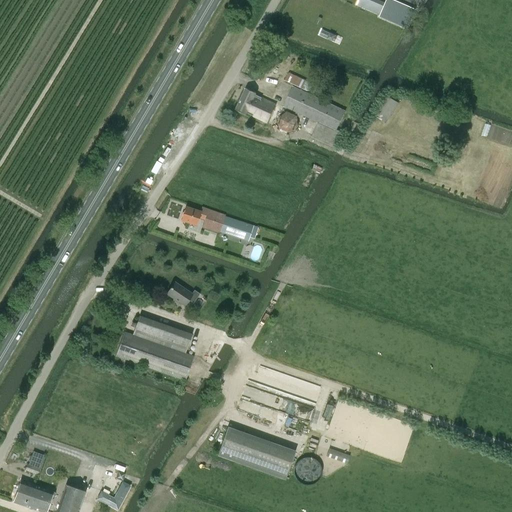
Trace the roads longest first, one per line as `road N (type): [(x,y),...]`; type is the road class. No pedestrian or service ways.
road 1 (unclassified): [(0,456),(89,293),(277,0)]
road 2 (track): [(89,293),(213,337),(246,359),(511,449)]
road 3 (primary): [(0,358),(211,0)]
